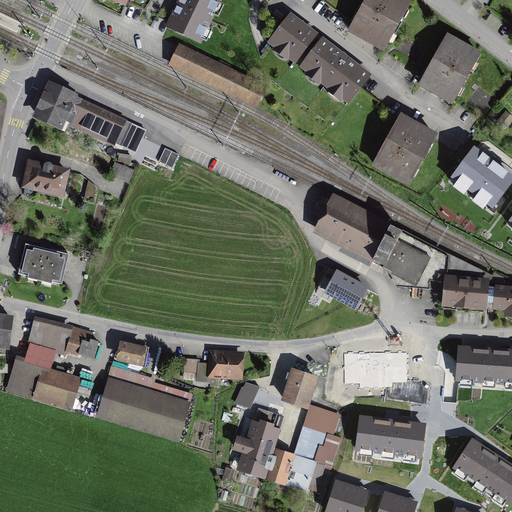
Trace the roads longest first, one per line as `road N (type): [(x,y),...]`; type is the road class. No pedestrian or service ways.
road 1 (unclassified): [(0,301),(147,334),(266,348),(383,332)]
road 2 (unclassified): [(511,333),(383,332)]
